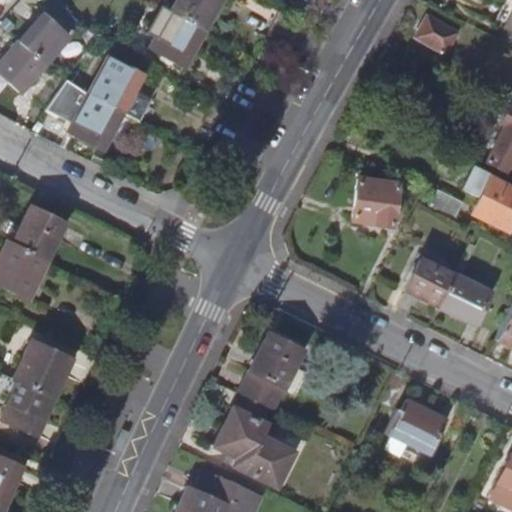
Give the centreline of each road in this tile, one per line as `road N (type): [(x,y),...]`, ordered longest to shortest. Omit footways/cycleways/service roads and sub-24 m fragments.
road 1 (residential): [(232,258),(511,397)]
road 2 (tertiary): [(380,0),(232,258)]
road 3 (tertiary): [(232,258),(115,511)]
road 4 (residential): [(0,139),(232,258)]
